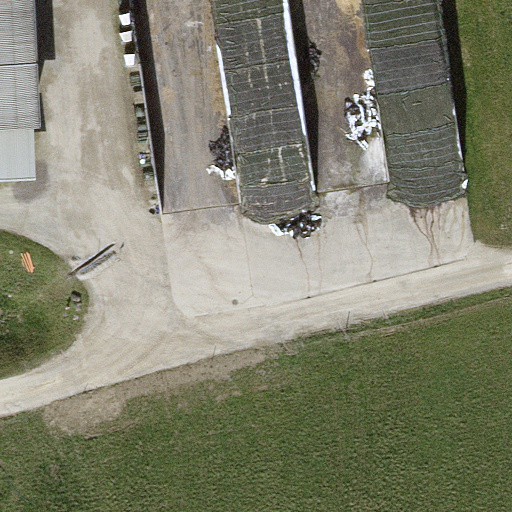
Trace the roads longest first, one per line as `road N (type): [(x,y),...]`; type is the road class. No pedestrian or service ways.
road 1 (track): [(0,394),(511,269)]
road 2 (track): [(112,365),(81,0)]
